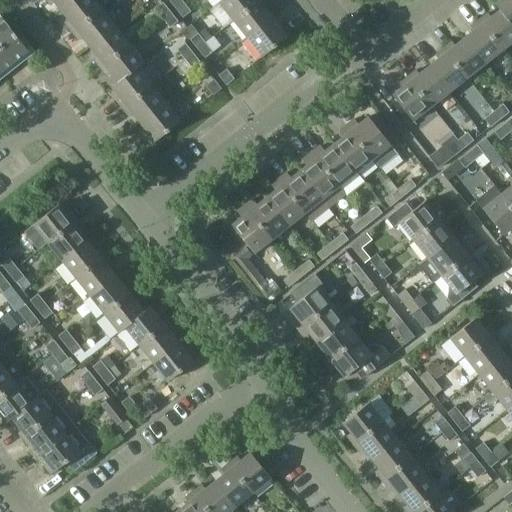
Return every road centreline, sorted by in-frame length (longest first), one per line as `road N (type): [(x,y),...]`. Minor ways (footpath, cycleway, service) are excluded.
road 1 (residential): [(355,57),(160,204)]
road 2 (residential): [(97,511),(261,377)]
road 3 (residential): [(0,150),(36,121),(59,122),(124,199),(160,204)]
road 4 (residential): [(160,204),(252,334),(261,377)]
road 5 (residential): [(261,377),(358,511)]
